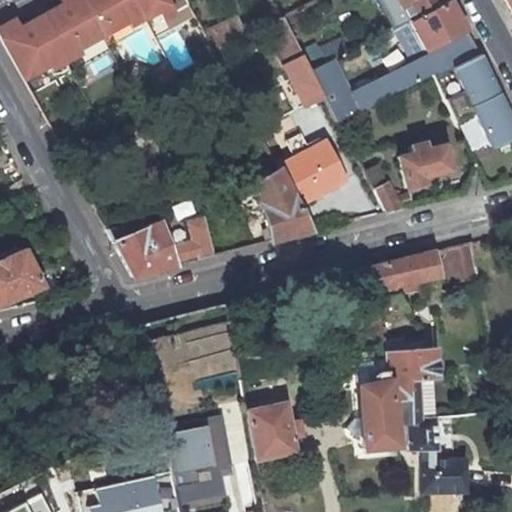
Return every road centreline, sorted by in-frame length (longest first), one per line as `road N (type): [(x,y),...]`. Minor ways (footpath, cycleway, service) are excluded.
road 1 (residential): [(511,205),(117,306)]
road 2 (residential): [(117,306),(0,76)]
road 3 (residential): [(117,306),(0,336)]
